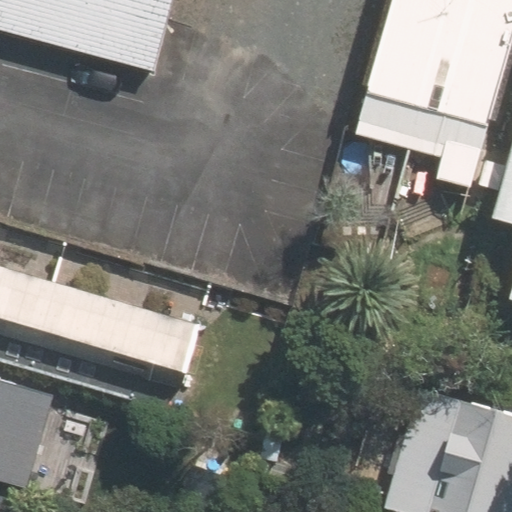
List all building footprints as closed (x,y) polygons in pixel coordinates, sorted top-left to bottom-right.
[(0,0),(0,24),(181,77),(202,0),(0,0)] [(432,182),(473,193),(511,45),(511,0),(394,0),(358,135),(438,157),(432,182)] [(511,302),(511,149),(493,219),(511,224),(511,292),(510,302),(511,302)] [(0,365),(179,415),(205,323),(0,266),(0,365)] [(511,356),(501,397),(399,369),(374,464),(396,470),(384,511),(507,511),(511,496),(511,356)] [(0,480),(27,488),(55,389),(0,373),(0,480)]
